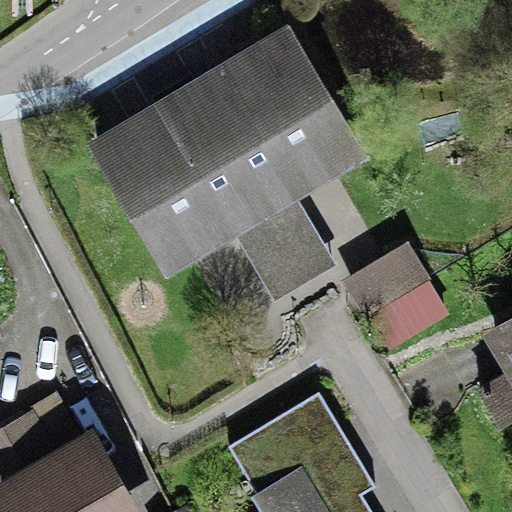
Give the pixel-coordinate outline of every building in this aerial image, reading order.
[(358,153),(287,34),(98,147),(170,266),(358,153)] [(405,250),(352,280),(368,307),(420,277),(405,250)] [(428,283),(374,315),(390,343),(445,312),(428,283)] [(511,320),(495,330),(511,359),(511,371),(483,388),(501,419),(511,412),(511,320)] [(374,482),(320,390),(228,444),(268,511),(266,511),(372,511),(360,491),(374,482)] [(122,511),(57,392),(32,407),(31,412),(0,430),(0,490),(2,494),(12,489),(25,511),(122,511)]
